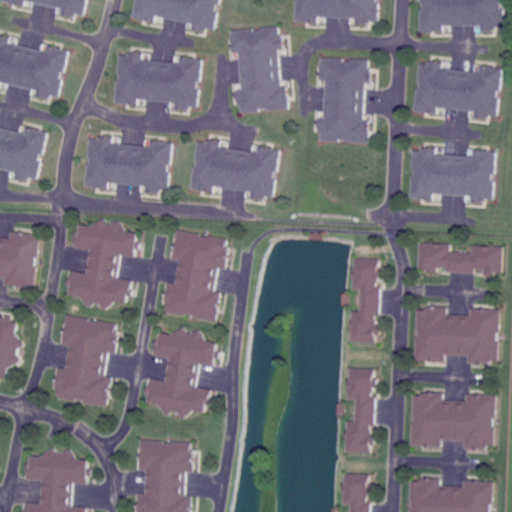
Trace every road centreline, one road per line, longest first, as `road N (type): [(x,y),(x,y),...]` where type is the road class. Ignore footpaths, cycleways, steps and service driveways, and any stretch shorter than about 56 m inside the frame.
road 1 (residential): [(397,248),(387,511),(115,482),(96,446),(73,427),(0,401)]
road 2 (residential): [(61,215),(42,349),(3,511)]
road 3 (residential): [(245,254),(217,511)]
road 4 (residential): [(401,0),(392,221)]
road 5 (residential): [(158,241),(127,415),(96,446)]
road 6 (residential): [(115,0),(70,136),(63,200)]
road 7 (residential): [(218,56),(218,121),(147,121),(83,103)]
road 8 (residential): [(63,200),(250,215)]
